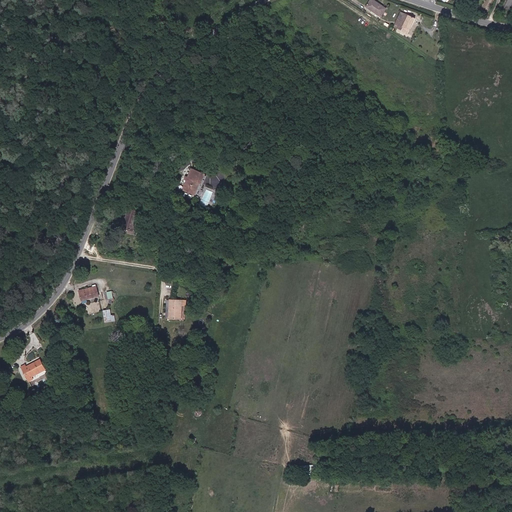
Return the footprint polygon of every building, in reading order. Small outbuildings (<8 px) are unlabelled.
[(386,12),(370,3),(365,11),(381,20),(386,12)] [(406,14),(400,27),(397,25),(395,29),(408,35),(416,19),(406,14)] [(205,176),(191,171),(183,191),(194,196),(199,184),(202,185),(205,176)] [(129,209),(122,227),(133,230),(140,213),(129,209)] [(98,295),(95,285),(78,291),(82,301),(98,295)] [(180,315),(180,296),(170,296),(170,305),(167,305),(167,315),(180,315)] [(44,371),(39,361),(21,370),(26,380),(44,371)]
